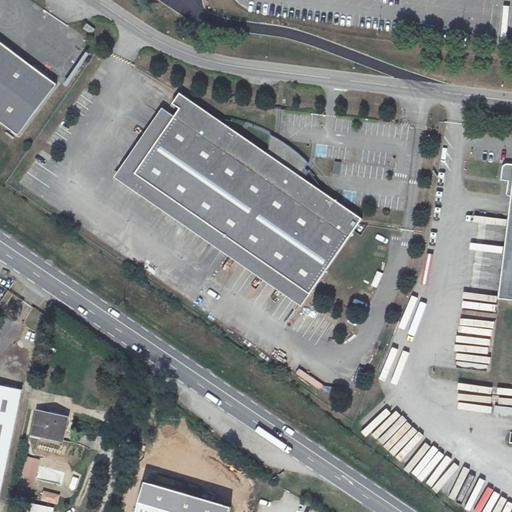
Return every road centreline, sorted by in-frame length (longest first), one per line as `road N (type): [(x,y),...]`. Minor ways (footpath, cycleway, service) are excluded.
road 1 (unknown): [(411,89),(409,197),(387,304),(364,347),(350,360),(327,362),(293,350),(122,238),(107,218),(98,192),(101,165),(134,25)]
road 2 (primary): [(397,511),(0,246)]
road 3 (unclassified): [(511,102),(220,63),(160,41),(97,0)]
